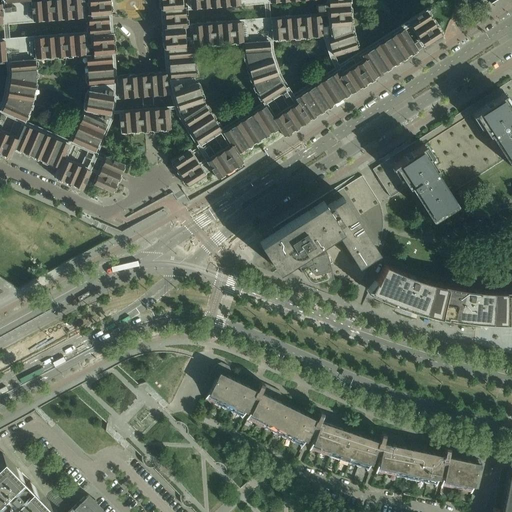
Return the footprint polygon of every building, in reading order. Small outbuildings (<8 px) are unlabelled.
[(2,4),(0,3),(0,21),(3,22),(8,21),(28,20),(26,0),(3,0),(4,1),(6,1),(7,13),(3,14),(2,4)] [(82,15),(80,0),(46,0),(31,1),(32,19),(82,15)] [(107,0),(84,0),(86,15),(89,15),(89,25),(90,33),(88,34),(89,54),(87,54),(89,84),(112,82),(114,82),(110,32),(108,32),(107,24),(106,13),(109,13),(107,0)] [(162,0),(163,9),(165,9),(166,19),(167,27),(164,27),(168,78),(194,76),(191,46),(189,46),(187,26),(185,26),(184,18),(183,7),(186,7),(185,0),(162,0)] [(328,0),(329,4),(326,4),(324,3),(322,3),(321,2),(320,2),(321,3),(318,3),(318,2),(317,2),(317,3),(316,3),(316,4),(316,9),(317,9),(317,10),(318,10),(318,9),(321,9),(321,10),(322,10),(322,9),(325,8),(327,7),(329,6),(331,25),(332,34),(328,36),(334,55),(356,48),(350,29),(349,26),(346,0),(328,0)] [(443,34),(426,8),(409,19),(409,20),(410,22),(421,39),(425,45),(443,34)] [(286,87),(280,78),(278,73),(275,74),(269,56),(272,56),(271,50),(270,39),(267,40),(267,37),(322,33),(320,15),(280,18),(266,20),(246,21),(247,41),(245,41),(245,52),(248,63),(254,81),(259,92),(264,101),(286,87)] [(191,26),(193,43),(243,39),(241,22),(191,26)] [(284,136),(418,50),(403,26),(361,53),(365,60),(340,75),(337,69),(293,96),(297,102),(273,118),(264,103),(222,130),(231,145),(206,161),(217,178),(243,162),(238,153),(278,127),(284,136)] [(33,38),(35,55),(35,56),(85,52),(84,34),(33,38)] [(30,100),(31,99),(34,81),(34,69),(34,58),(31,58),(29,38),(5,40),(0,40),(0,58),(6,58),(5,48),(10,48),(11,60),(8,60),(9,70),(9,76),(11,77),(8,95),(6,95),(4,100),(0,109),(23,120),(28,110),(30,100)] [(144,76),(137,76),(116,78),(117,96),(146,94),(168,92),(166,74),(144,76)] [(511,79),(511,80),(372,169),(390,197),(412,183),(415,189),(413,190),(431,218),(432,218),(431,216),(454,201),(455,203),(456,202),(451,194),(506,158),(511,167),(511,166),(511,165),(511,164),(511,163),(511,79)] [(195,80),(181,85),(180,81),(176,82),(176,81),(175,82),(175,83),(173,83),(173,82),(172,83),(172,84),(173,87),(173,88),(179,107),(201,100),(195,80)] [(112,92),(111,92),(112,88),(112,87),(111,87),(110,88),(108,88),(109,87),(108,87),(107,88),(104,87),(103,91),(89,89),(86,109),(108,113),(112,92)] [(203,104),(184,116),(182,118),(198,143),(220,130),(203,104)] [(147,110),(140,111),(119,112),(120,130),(149,128),(170,126),(169,108),(147,110)] [(108,123),(84,113),(72,141),(95,151),(108,123)] [(90,170),(63,158),(70,142),(24,122),(17,138),(0,130),(0,153),(10,157),(14,148),(42,161),(58,167),(54,177),(82,189),(90,170)] [(188,149),(179,155),(170,160),(171,161),(187,185),(186,185),(187,186),(204,175),(188,149)] [(125,164),(106,156),(94,184),(113,192),(114,191),(113,191),(121,172),(125,165),(125,164)] [(362,176),(357,179),(355,175),(330,191),(273,228),(275,231),(268,236),(259,242),(266,253),(269,257),(270,258),(275,267),(277,270),(287,263),(293,260),(294,259),(296,258),(297,261),(306,275),(310,278),(315,278),(331,274),(358,287),(372,257),(375,253),(378,251),(377,249),(381,238),(383,227),(383,213),(380,204),(362,176)] [(511,291),(504,291),(493,291),(484,290),(472,289),(463,288),(453,286),(443,284),(433,282),(423,279),(404,272),(394,268),(385,263),(371,293),(392,302),(403,306),(413,309),(424,313),(435,315),(447,318),(459,320),(469,321),(480,323),(492,323),(504,324),(511,323),(511,291)] [(209,392),(204,402),(205,403),(207,399),(215,403),(213,407),(214,407),(216,403),(224,407),(222,411),(223,412),(225,408),(233,412),(231,415),(232,416),(234,412),(242,416),(240,420),(241,420),(249,404),(253,406),(245,422),(246,423),(248,419),(256,423),(254,427),(255,427),(257,424),(265,427),(263,431),(264,432),(266,428),(274,432),(288,404),(280,400),(281,396),(279,391),(260,381),(259,384),(258,383),(253,385),(252,387),(229,376),(231,372),(229,366),(221,362),(215,364),(205,386),(206,390),(209,392)] [(288,404),(274,432),(272,436),(274,436),(275,432),(283,436),(282,440),(283,441),(285,437),(293,441),(291,445),(292,445),(294,441),(302,445),(300,449),(301,450),(309,433),(315,436),(309,453),(310,453),(311,449),(320,452),(318,456),(319,456),(321,452),(329,455),(328,459),(329,460),(330,456),(339,459),(349,430),(340,427),(342,423),(339,417),(323,412),(319,410),(318,413),(317,412),(313,413),(312,416),(288,404)] [(349,430),(339,459),(337,463),(339,463),(340,459),(348,462),(347,466),(348,466),(350,462),(358,465),(357,469),(358,470),(359,466),(368,469),(366,473),(367,473),(373,456),(379,458),(375,475),(377,475),(378,471),(386,473),(385,477),(387,478),(388,474),(396,475),(395,480),(397,480),(397,476),(406,478),(413,448),(404,446),(405,441),(401,436),(385,433),(381,432),(380,434),(379,434),(375,436),(374,438),(349,430)] [(439,453),(413,448),(406,478),(405,482),(407,482),(407,478),(416,480),(415,484),(417,484),(417,480),(426,482),(425,486),(426,486),(427,482),(436,484),(435,488),(436,488),(440,471),(444,472),(440,489),(442,489),(442,485),(451,487),(450,491),(451,492),(452,488),(461,489),(460,493),(461,494),(462,490),(471,492),(470,496),(471,496),(480,457),(476,452),(445,446),(445,448),(443,448),(439,451),(439,453)] [(31,511),(46,498),(35,487),(31,483),(28,483),(21,490),(19,487),(23,483),(24,483),(24,482),(24,481),(24,480),(24,479),(23,479),(22,478),(21,478),(20,478),(19,478),(15,483),(12,480),(19,474),(19,471),(4,455),(0,459),(0,511),(31,511)] [(511,511),(511,466),(511,467),(510,470),(505,468),(501,471),(494,507),(492,511),(494,511),(511,511)] [(88,493),(84,497),(68,511),(98,511),(103,508),(88,493)]
